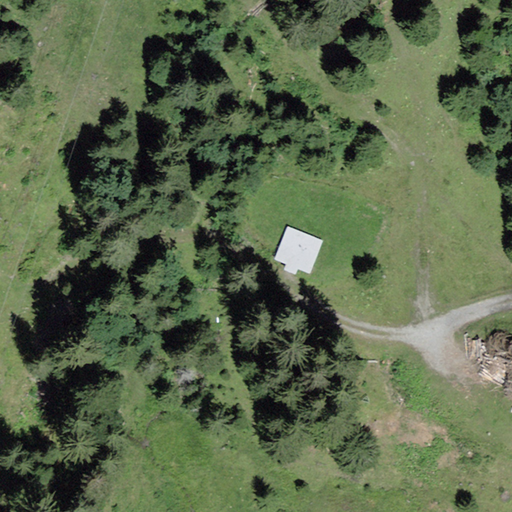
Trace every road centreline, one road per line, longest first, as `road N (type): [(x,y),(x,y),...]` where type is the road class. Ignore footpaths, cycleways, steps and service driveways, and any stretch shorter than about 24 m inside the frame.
road 1 (track): [(475,369),(444,323),(426,274),(420,104),(404,33),(429,0)]
road 2 (track): [(511,300),(402,334),(314,308)]
